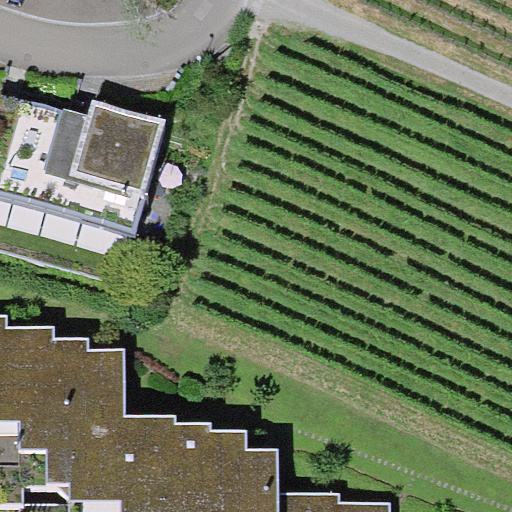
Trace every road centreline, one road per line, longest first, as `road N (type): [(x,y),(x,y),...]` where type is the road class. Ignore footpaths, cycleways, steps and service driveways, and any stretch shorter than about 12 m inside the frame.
road 1 (residential): [(0,30),(42,46),(167,47),(200,27),(218,0)]
road 2 (track): [(302,0),(511,99)]
